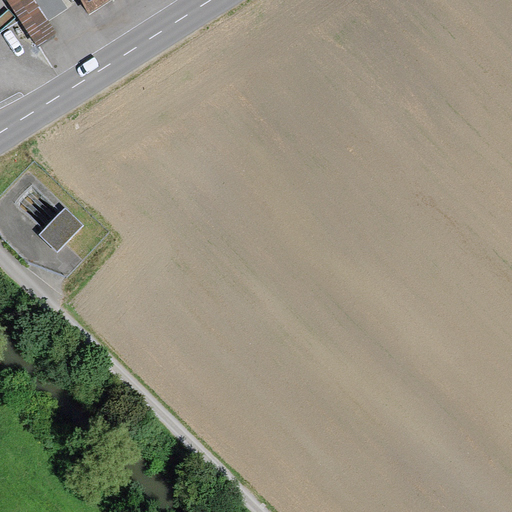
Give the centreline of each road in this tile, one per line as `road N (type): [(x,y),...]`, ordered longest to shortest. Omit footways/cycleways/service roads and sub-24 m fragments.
road 1 (track): [(260,511),(39,290)]
road 2 (tertiary): [(209,0),(0,131)]
